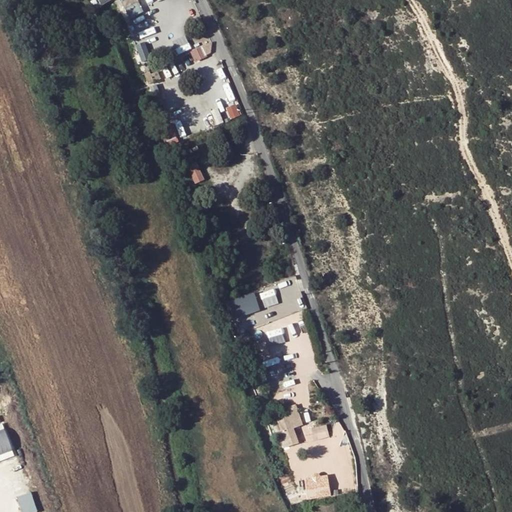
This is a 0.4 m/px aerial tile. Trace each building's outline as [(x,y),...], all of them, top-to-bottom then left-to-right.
[(132,18),(146,11),(140,0),(126,0),(124,1),(132,18)] [(175,51),(190,45),(183,30),(168,36),(175,51)] [(197,61),(207,57),(203,47),(192,51),(197,61)] [(201,164),(192,168),(198,183),(207,179),(201,164)] [(246,299),(235,302),(239,315),(250,313),(246,299)] [(290,419),(278,423),(284,440),(296,435),(290,419)] [(6,422),(0,424),(0,462),(17,456),(6,422)] [(314,427),(317,439),(332,436),(330,424),(314,427)] [(19,497),(25,511),(38,511),(42,511),(34,491),(19,497)]
